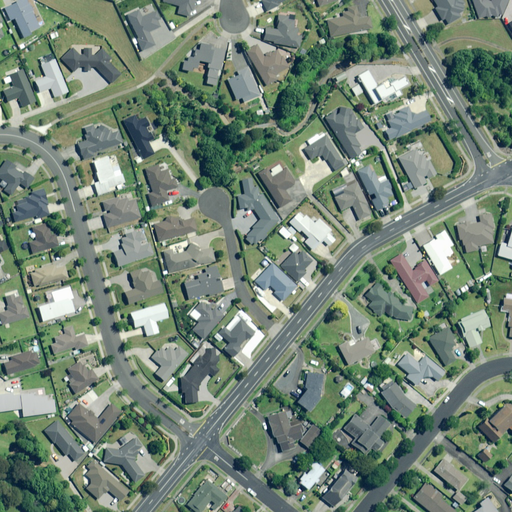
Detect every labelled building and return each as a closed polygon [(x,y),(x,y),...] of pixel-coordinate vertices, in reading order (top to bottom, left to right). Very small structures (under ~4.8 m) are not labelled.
[(41,27),(28,0),(19,0),(5,7),(11,20),(16,18),(25,37),(33,34),(31,31),(41,27)] [(162,0),(162,1),(179,6),(177,13),(190,17),(195,0),(162,0)] [(285,0),(262,0),(260,1),(265,12),(277,7),(276,4),(285,0)] [(462,3),(464,2),(462,0),(432,0),(437,7),(433,9),(441,21),(444,20),(447,25),(460,18),(458,15),(464,11),(463,9),(465,8),(462,3)] [(485,18),(491,16),(497,18),(498,15),(501,16),(507,0),(490,0),(491,0),(490,0),(471,0),(478,19),(485,17),(485,18)] [(358,19),(356,5),(346,7),(347,11),(341,12),(342,17),(326,20),(330,37),(371,29),(368,17),(358,19)] [(142,17),(139,10),(127,15),(138,38),(136,39),(142,51),(155,45),(149,32),(161,27),(157,19),(159,18),(156,11),(142,17)] [(288,17),(276,15),(273,30),(264,28),(262,40),(273,42),(272,43),(297,48),(299,36),(295,35),(296,29),(293,29),(294,21),(288,20),(288,17)] [(318,45),(314,40),(308,46),(311,50),(318,45)] [(209,45),(199,43),(195,59),(187,57),(186,62),(183,61),(181,70),(191,72),(192,68),(195,69),(197,61),(209,63),(204,83),(215,86),(223,50),(209,47),(209,45)] [(263,56),(257,45),(245,51),(265,86),(276,80),(274,75),(287,68),(276,48),(263,56)] [(92,53),(92,48),(84,48),(84,53),(81,56),(73,48),(61,59),(74,73),(81,66),(86,71),(89,71),(95,66),(111,84),(121,75),(109,61),(113,57),(104,48),(95,56),(92,53)] [(68,92),(55,60),(41,65),(46,77),(35,81),(40,92),(51,88),(54,97),(68,92)] [(261,95),(250,68),(238,73),(240,77),(229,81),(237,98),(242,96),(244,102),(261,95)] [(35,102),(23,70),(9,75),(13,87),(3,91),(7,102),(18,98),(21,107),(35,102)] [(377,86),(368,70),(357,76),(374,104),(394,93),(396,97),(402,94),(400,89),(409,84),(404,76),(389,85),(387,81),(377,86)] [(347,77),(345,73),(336,78),(338,82),(347,77)] [(362,92),(358,85),(351,89),(355,96),(362,92)] [(324,118),(330,128),(350,159),(361,153),(357,148),(360,146),(352,135),(362,129),(353,113),(349,115),(349,108),(339,107),(338,113),(336,115),(334,112),(324,118)] [(413,116),(408,107),(398,111),(399,113),(393,116),(394,119),(388,122),(390,129),(384,131),(388,141),(410,131),(410,130),(429,122),(425,111),(413,116)] [(147,142),(153,139),(150,132),(148,133),(146,129),(149,127),(144,118),(137,122),(134,116),(123,121),(143,161),(154,155),(147,142)] [(110,130),(101,133),(99,129),(94,130),(92,125),(83,128),(87,140),(77,144),(83,160),(93,157),(92,153),(121,143),(117,131),(111,133),(110,130)] [(303,150),(310,160),(316,156),(317,158),(321,156),(324,161),(326,160),(334,172),(344,166),(325,136),(303,150)] [(429,156),(423,145),(398,159),(414,189),(428,181),(427,179),(436,174),(427,157),(429,156)] [(113,176),(107,157),(92,161),(98,182),(93,184),(96,196),(109,192),(107,188),(124,183),(122,173),(113,176)] [(292,186),(293,181),(280,160),(257,174),(280,208),(291,201),(284,190),(292,186)] [(15,167),(5,161),(0,167),(0,179),(7,185),(3,191),(10,196),(19,184),(26,189),(33,179),(22,171),(20,174),(13,169),(15,167)] [(159,172),(157,165),(144,169),(152,193),(147,195),(151,206),(168,201),(165,191),(176,187),(174,179),(170,180),(166,169),(159,172)] [(371,172),(368,166),(357,172),(369,195),(372,194),(375,199),(371,201),(376,211),(389,205),(386,198),(392,195),(389,188),(390,188),(386,180),(379,183),(373,171),(371,172)] [(343,178),(349,174),(346,169),(340,173),(343,178)] [(275,212),(257,186),(252,186),(251,177),(241,179),(244,196),(236,197),(238,210),(246,208),(246,211),(253,211),(258,218),(250,227),(253,230),(246,237),(247,239),(245,241),(250,245),(252,244),(254,246),(260,239),(261,241),(267,235),(265,234),(278,221),(273,213),(275,212)] [(366,203),(357,182),(342,189),(332,193),(340,211),(352,206),(358,220),(370,215),(365,204),(366,203)] [(49,215),(42,190),(31,193),(32,195),(25,197),(26,203),(15,206),(17,212),(11,213),(14,222),(35,216),(36,219),(49,215)] [(118,201),(117,198),(101,202),(105,214),(102,215),(105,228),(139,218),(134,200),(127,202),(126,198),(118,201)] [(313,224),(300,211),(289,223),(298,232),(300,230),(308,238),(304,242),(312,250),(322,240),(328,246),(334,240),(330,236),(332,233),(318,219),(313,224)] [(459,240),(461,240),(462,246),(464,246),(465,253),(478,250),(477,246),(493,243),(491,229),(493,229),(490,214),(478,216),(479,223),(468,225),(468,222),(456,225),(459,240)] [(180,222),(179,217),(153,225),(158,242),(196,231),(193,218),(180,222)] [(49,234),(46,223),(31,228),(35,241),(29,243),(32,254),(57,246),(54,233),(49,234)] [(511,224),(506,245),(501,243),(497,256),(511,260),(511,224)] [(290,234),(282,227),(278,232),(286,239),(290,234)] [(126,237),(120,239),(122,244),(120,245),(121,250),(112,253),(117,267),(152,255),(148,243),(140,246),(138,242),(144,240),(141,232),(135,234),(134,231),(125,235),(126,237)] [(453,245),(444,231),(435,236),(437,238),(423,246),(440,275),(452,268),(442,252),(453,245)] [(163,252),(168,273),(215,261),(211,247),(199,251),(200,248),(190,242),(184,252),(173,255),(171,250),(163,252)] [(312,261),(301,251),(297,255),(294,252),(281,267),(297,282),(305,273),(303,271),(312,261)] [(412,271),(401,254),(390,261),(417,304),(428,297),(420,284),(425,280),(429,286),(437,281),(424,260),(413,267),(415,269),(412,271)] [(55,269),(53,263),(41,267),(42,269),(33,271),(34,274),(30,275),(34,288),(68,278),(64,266),(55,269)] [(296,286),(271,264),(254,282),(264,291),(269,286),(275,291),(273,294),(281,302),(296,286)] [(222,292),(215,266),(204,269),(204,272),(189,276),(191,281),(183,283),(188,300),(208,294),(209,296),(222,292)] [(141,274),(140,270),(129,274),(134,289),(123,293),(127,305),(162,293),(158,281),(152,283),(148,271),(141,274)] [(394,317),(394,318),(410,321),(412,307),(405,306),(375,282),(364,296),(371,302),(367,307),(381,318),(385,313),(391,317),(392,316),(394,317)] [(72,298),(69,287),(51,293),(54,302),(37,307),(42,322),(74,312),(70,299),(72,298)] [(23,305),(20,296),(15,298),(14,294),(4,297),(7,306),(5,307),(7,311),(0,313),(0,322),(1,326),(29,318),(25,307),(21,309),(20,306),(23,305)] [(511,295),(506,294),(505,299),(502,299),(500,312),(509,313),(507,327),(510,327),(508,337),(511,337),(511,295)] [(211,310),(201,301),(189,315),(198,323),(192,331),(202,340),(223,316),(214,308),(211,310)] [(275,325),(255,303),(249,309),(268,330),(275,325)] [(166,304),(130,313),(131,318),(130,319),(132,328),(143,325),(146,336),(158,333),(155,322),(169,318),(166,304)] [(490,327),(483,310),(456,321),(463,337),(465,337),(469,348),(482,343),(477,332),(490,327)] [(254,333),(240,320),(229,332),(224,328),(218,334),(229,344),(223,350),(232,358),(240,349),(238,347),(245,339),(247,340),(254,333)] [(75,337),(72,326),(63,329),(64,334),(54,338),(56,343),(50,345),(53,354),(74,348),(75,350),(87,346),(83,334),(75,337)] [(453,339),(446,327),(427,338),(445,367),(455,361),(450,353),(451,347),(454,345),(451,340),(453,339)] [(373,353),(365,338),(348,347),(346,342),(337,346),(346,366),(373,353)] [(187,354),(179,347),(174,352),(169,347),(165,352),(159,347),(150,358),(161,367),(154,374),(164,382),(187,354)] [(205,352),(202,356),(198,353),(190,362),(194,365),(185,377),(180,377),(180,392),(184,393),(184,403),(196,403),(197,387),(208,373),(213,377),(220,370),(217,368),(218,356),(215,356),(215,349),(205,349),(205,352)] [(35,353),(31,354),(30,351),(11,357),(12,361),(3,364),(6,376),(39,366),(35,353)] [(418,362),(406,352),(396,364),(408,374),(405,377),(415,386),(423,377),(431,377),(436,381),(444,372),(424,355),(418,362)] [(86,370),(80,361),(67,370),(74,381),(68,385),(75,395),(98,380),(90,367),(86,370)] [(322,375),(306,372),(303,388),(306,390),(296,403),(309,413),(318,401),(322,375)] [(362,376),(359,373),(354,378),(362,385),(365,382),(361,377),(362,376)] [(374,386),(368,380),(363,387),(369,392),(374,386)] [(405,397),(391,384),(380,396),(390,405),(389,406),(403,419),(414,406),(405,398),(405,397)] [(46,396),(45,388),(22,391),(22,394),(12,396),(12,393),(0,394),(0,412),(21,409),(22,417),(55,412),(52,395),(46,396)] [(120,412),(110,404),(98,420),(92,415),(93,414),(89,410),(88,412),(78,404),(65,420),(94,443),(120,412)] [(476,428),(492,444),(508,428),(511,432),(511,405),(503,404),(502,405),(500,404),(497,406),(499,408),(486,420),(485,419),(476,428)] [(389,425),(367,406),(359,417),(355,414),(343,429),(354,439),(350,444),(363,454),(369,446),(375,451),(382,443),(377,439),(389,425)] [(289,428),(284,412),(267,417),(273,438),(274,437),(276,444),(278,443),(280,452),(294,449),(291,441),(302,438),(298,426),(289,428)] [(83,454),(57,421),(44,431),(53,444),(54,443),(65,456),(68,454),(74,462),(83,454)] [(321,432),(313,426),(300,442),(308,449),(321,432)] [(143,446),(137,437),(129,443),(123,436),(117,440),(123,447),(119,450),(106,448),(104,463),(120,465),(134,484),(144,476),(134,461),(136,460),(134,457),(138,454),(136,451),(143,446)] [(90,442),(86,446),(91,450),(95,446),(90,442)] [(491,455),(484,448),(476,456),(483,463),(491,455)] [(467,479),(443,459),(433,471),(458,491),(467,479)] [(324,470),(312,460),(308,465),(312,468),(306,475),(304,474),(299,480),(301,481),(299,483),(307,490),(324,470)] [(335,470),(340,463),(335,460),(330,467),(335,470)] [(119,501),(128,492),(93,461),(87,468),(90,470),(85,475),(90,479),(90,484),(86,489),(98,500),(107,490),(119,501)] [(357,477),(346,468),(321,498),(333,507),(357,477)] [(511,475),(503,485),(511,493),(511,475)] [(214,511),(227,497),(205,479),(199,485),(202,487),(186,506),(194,511),(201,511),(210,501),(214,504),(210,509),(213,511),(214,511)] [(442,497),(425,483),(412,498),(428,511),(453,511),(456,510),(441,498),(442,497)] [(465,500),(457,492),(452,498),(460,505),(465,500)] [(497,511),(496,510),(487,498),(478,504),(480,507),(472,511),(497,511)]
